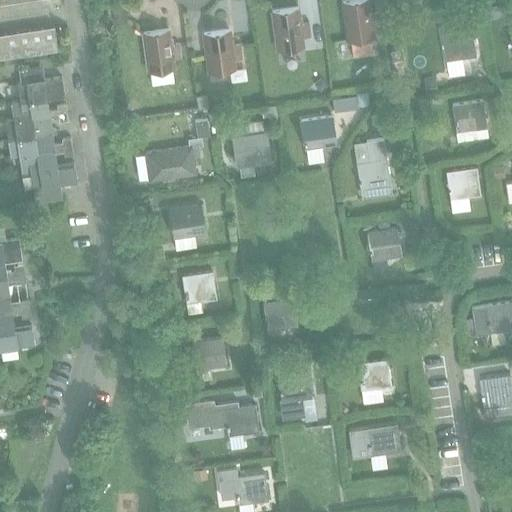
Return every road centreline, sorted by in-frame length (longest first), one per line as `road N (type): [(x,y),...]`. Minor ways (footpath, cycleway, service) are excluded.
road 1 (residential): [(46,511),(107,303),(111,241),(73,4),(0,16)]
road 2 (residential): [(256,204),(345,307),(445,315)]
road 3 (residential): [(472,483),(318,502),(307,437)]
road 4 (residential): [(472,483),(445,315)]
